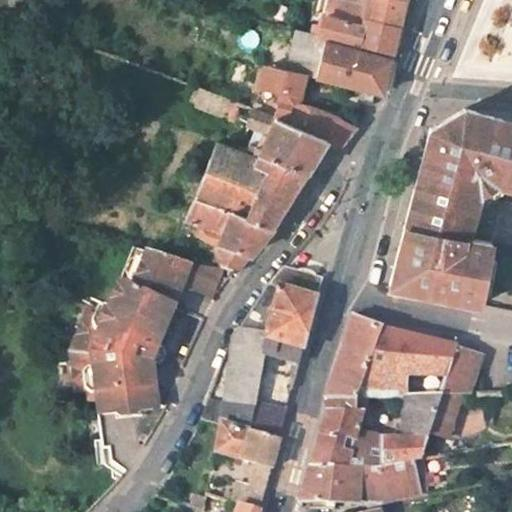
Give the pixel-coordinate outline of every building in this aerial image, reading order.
[(360,0),(327,0),(324,13),(361,23),(362,18),(366,1),(360,0)] [(366,0),(366,1),(362,18),(398,27),(402,13),(405,0),(366,0)] [(359,45),(390,53),(394,39),(398,27),(362,18),(361,23),(324,13),(320,12),(315,33),(359,45)] [(390,56),(358,48),(359,45),(315,33),(294,27),(284,66),(302,70),(314,74),(342,81),(380,91),(385,74),(390,56)] [(277,88),(284,66),(268,62),(261,66),(258,76),(262,83),(277,88)] [(284,66),(277,88),(283,90),(280,99),(296,101),(302,70),(284,66)] [(311,85),(339,91),(342,81),(314,74),(311,85)] [(262,83),(258,76),(250,105),(271,113),(277,88),(262,83)] [(255,128),(266,133),(258,152),(305,171),(326,137),(271,113),(250,105),(244,102),(201,86),(197,96),(194,103),(194,104),(255,128)] [(283,90),(277,88),(271,113),(326,137),(339,144),(353,127),(336,115),(307,103),(296,101),(280,99),(283,90)] [(197,96),(191,94),(189,101),(194,103),(197,96)] [(511,120),(464,108),(457,112),(461,118),(439,132),(434,124),(428,128),(413,193),(400,244),(406,245),(401,268),(395,267),(393,273),(390,283),(430,292),(432,283),(444,286),(442,294),(476,301),(479,289),(486,258),(489,243),(461,236),(467,208),(475,210),(477,195),(511,202),(511,120)] [(461,118),(457,112),(434,124),(439,132),(461,118)] [(258,152),(266,133),(255,128),(246,147),(258,152)] [(245,213),(266,161),(244,152),(216,141),(198,188),(195,195),(245,213)] [(245,257),(270,227),(305,171),(258,152),(246,147),(244,152),(266,161),(245,213),(195,195),(186,218),(201,224),(217,232),(213,241),(219,244),(219,268),(223,271),(236,274),(245,257)] [(192,186),(189,193),(195,195),(198,188),(192,186)] [(201,224),(196,234),(213,241),(217,232),(201,224)] [(406,245),(400,244),(395,267),(401,268),(406,245)] [(210,300),(183,288),(192,266),(159,257),(129,248),(104,310),(102,309),(99,317),(90,313),(87,312),(69,354),(74,393),(84,392),(93,391),(95,401),(101,440),(106,439),(109,460),(125,471),(147,438),(161,411),(158,412),(151,361),(173,305),(163,301),(168,289),(180,294),(175,306),(203,317),(210,300)] [(488,292),(495,260),(486,258),(479,289),(488,292)] [(192,266),(183,288),(210,300),(223,271),(219,268),(219,270),(192,266)] [(255,401),(267,349),(299,362),(322,280),(281,268),(229,337),(199,419),(220,424),(249,432),(255,401)] [(432,283),(430,292),(442,294),(444,286),(432,283)] [(163,301),(173,305),(175,306),(180,294),(168,289),(163,301)] [(102,309),(94,305),(90,313),(99,317),(102,309)] [(455,347),(380,328),(352,316),(322,399),(328,399),(363,397),(402,397),(439,396),(459,395),(467,395),(481,355),(454,349),(455,347)] [(84,392),(85,402),(95,401),(93,391),(84,392)] [(440,455),(459,395),(439,396),(419,459),(422,458),(440,455)] [(356,432),(360,411),(324,411),(316,438),(307,467),(372,467),(412,460),(419,459),(439,396),(402,397),(402,429),(402,439),(396,440),(384,440),(356,432)] [(324,411),(360,411),(363,397),(328,399),(324,411)] [(278,439),(286,410),(255,401),(249,432),(278,439)] [(220,424),(214,453),(250,463),(270,468),(278,439),(249,432),(220,424)] [(417,481),(427,478),(422,458),(419,459),(412,460),(417,481)] [(377,504),(420,494),(419,489),(417,481),(412,460),(372,467),(307,467),(303,481),(297,503),(377,504)] [(244,485),(264,491),(267,480),(270,468),(250,463),(244,485)] [(435,485),(433,477),(427,478),(417,481),(419,489),(435,485)] [(244,485),(236,483),(231,502),(259,509),(264,491),(244,485)] [(204,494),(185,489),(181,505),(200,511),(204,494)] [(200,511),(199,511),(258,511),(259,509),(231,502),(204,494),(200,511)]
